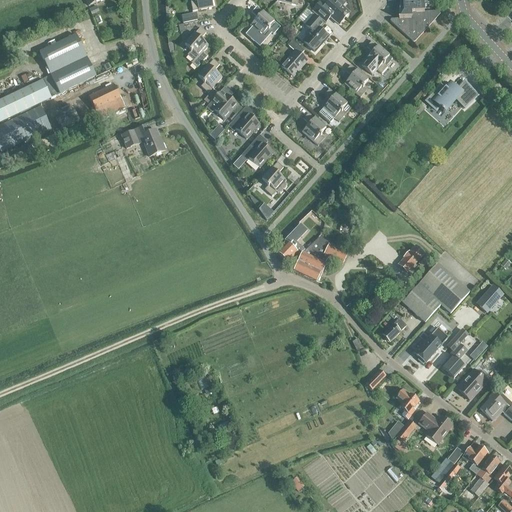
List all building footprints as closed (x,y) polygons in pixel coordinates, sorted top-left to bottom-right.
[(210,0),(195,0),(196,1),(194,1),(194,3),(191,3),(193,12),(213,8),(210,0)] [(338,26),(345,18),(346,17),(347,15),(347,13),(346,11),(344,10),(342,7),(344,4),(339,0),(337,0),(336,1),(336,2),(333,0),(331,0),(325,7),(321,3),(312,12),(325,24),(326,23),(324,22),(328,18),(330,18),(338,26)] [(414,42),(415,42),(440,15),(440,14),(440,13),(440,12),(439,12),(438,12),(424,13),(423,0),(402,0),(403,19),(391,20),(390,21),(390,22),(390,23),(411,42),(412,43),(413,43),(414,43),(414,42)] [(265,40),(271,33),(268,31),(269,30),(268,29),(274,22),(262,13),(256,8),(251,14),(257,19),(250,27),(265,40)] [(183,25),(197,21),(196,14),(181,17),(183,25)] [(303,24),(307,20),(302,16),(298,20),(303,24)] [(303,42),(315,53),(328,38),(318,30),(323,25),(313,16),(305,26),(312,32),(303,42)] [(207,57),(203,53),(208,47),(200,40),(206,34),(200,29),(194,35),(194,34),(184,46),(190,51),(189,52),(190,53),(188,56),(194,62),(192,64),(197,69),(207,57)] [(41,58),(50,76),(59,94),(95,77),(86,59),(78,41),(76,36),(39,53),(41,58)] [(293,78),(306,62),(300,56),(304,52),(292,41),(287,46),(295,52),(281,68),(293,78)] [(373,75),(376,72),(376,71),(377,72),(381,75),(381,74),(381,73),(386,67),(385,66),(392,59),(371,42),(366,48),(370,51),(372,53),(369,56),(365,61),(366,61),(361,67),(372,76),(373,75)] [(204,83),(202,84),(204,85),(201,88),(208,94),(221,79),(214,72),(219,66),(213,60),(208,66),(207,66),(197,77),(204,83)] [(359,98),(365,92),(363,89),(364,88),(362,87),(368,81),(356,71),(350,66),(345,72),(351,77),(344,85),(359,98)] [(0,124),(51,100),(42,81),(0,101),(0,124)] [(439,108),(441,109),(440,110),(443,113),(444,112),(456,100),(464,109),(478,97),(464,82),(457,90),(449,83),(443,90),(439,86),(425,102),(430,106),(436,111),(439,108)] [(99,120),(125,108),(114,86),(88,98),(99,120)] [(213,111),(224,121),(232,113),(231,112),(236,105),(227,96),(229,93),(224,89),(218,95),(209,106),(206,109),(211,113),(213,111)] [(330,124),(334,119),(338,123),(344,116),(341,113),(342,112),(341,111),(347,105),(335,95),(329,90),(324,96),(330,101),(318,114),(330,124)] [(204,102),(209,106),(218,95),(213,91),(204,102)] [(489,93),(485,97),(491,103),(495,100),(489,93)] [(0,152),(1,154),(51,130),(40,107),(0,126),(0,152)] [(56,115),(62,130),(79,122),(72,107),(56,115)] [(417,111),(412,107),(407,112),(412,117),(417,111)] [(252,130),(258,124),(248,115),(251,113),(245,108),(228,128),(233,132),(235,131),(246,140),(254,131),(252,130)] [(317,147),(323,140),(320,137),(321,136),(320,135),(325,129),(314,119),(308,114),(303,120),(309,125),(302,133),(317,147)] [(209,136),(215,141),(224,130),(219,125),(209,136)] [(146,127),(121,137),(123,140),(127,150),(139,145),(143,143),(149,158),(164,151),(161,143),(160,143),(155,131),(149,134),(146,127)] [(241,157),(246,161),(248,159),(259,169),(267,161),(265,160),(271,153),(261,144),(264,141),(259,137),(241,157)] [(246,161),(241,157),(233,166),(238,170),(246,161)] [(271,169),(261,181),(268,186),(266,187),(267,188),(265,191),(272,197),(276,192),(278,194),(280,194),(286,187),(286,185),(284,183),(285,182),(278,175),(283,169),(277,163),(272,169),(271,169)] [(272,211),(268,207),(263,213),(267,217),(272,211)] [(302,237),(311,227),(307,223),(298,233),(302,237)] [(296,253),(302,246),(297,241),(300,237),(295,232),(285,243),(286,244),(277,254),(287,263),(296,253)] [(317,282),(327,261),(341,268),(348,253),(319,239),(301,256),(294,272),(317,282)] [(406,274),(423,254),(415,246),(397,266),(406,274)] [(450,315),(469,294),(435,264),(417,285),(418,285),(402,304),(425,324),(441,306),(450,315)] [(487,314),(503,296),(492,287),(476,305),(487,314)] [(389,343),(406,327),(398,320),(382,336),(385,339),(385,340),(386,342),(389,343)] [(424,364),(425,365),(448,339),(437,329),(425,343),(422,341),(416,347),(419,349),(415,355),(418,358),(419,359),(418,361),(423,365),(424,364)] [(462,331),(446,348),(452,353),(450,356),(453,358),(442,370),(453,380),(464,368),(458,362),(466,352),(459,345),(467,336),(462,331)] [(405,359),(413,352),(409,348),(402,355),(405,359)] [(476,360),(481,355),(476,350),(471,355),(476,360)] [(457,390),(469,402),(487,383),(474,371),(457,390)] [(385,377),(379,372),(365,386),(371,392),(385,377)] [(413,410),(419,403),(415,400),(416,399),(411,395),(411,396),(410,395),(409,396),(403,391),(396,400),(402,405),(399,408),(404,413),(402,416),(407,421),(415,411),(413,410)] [(496,417),(500,412),(511,422),(511,404),(500,394),(497,397),(493,394),(488,400),(489,401),(480,411),(492,422),(496,418),(496,417)] [(440,418),(437,422),(427,415),(419,425),(429,433),(426,437),(438,446),(453,428),(440,418)] [(396,438),(397,438),(403,443),(415,427),(409,422),(396,438)] [(397,423),(387,435),(391,441),(402,427),(397,423)] [(231,428),(220,433),(222,438),(233,433),(231,428)] [(405,446),(398,440),(393,447),(400,453),(405,446)] [(478,448),(474,454),(469,450),(462,460),(467,464),(469,461),(474,465),(469,471),(477,477),(482,471),(481,470),(485,464),(482,461),(487,454),(478,448)] [(445,460),(452,465),(461,454),(454,449),(445,460)] [(481,470),(482,471),(485,473),(470,492),(478,498),(488,486),(484,482),(489,477),(500,464),(491,457),(485,464),(481,470)] [(511,474),(503,467),(494,480),(499,484),(495,490),(502,495),(504,492),(511,498),(511,493),(506,489),(510,484),(507,481),(511,474)] [(442,492),(455,475),(452,473),(439,489),(442,492)] [(503,511),(511,511),(511,508),(504,501),(498,507),(503,511)]
